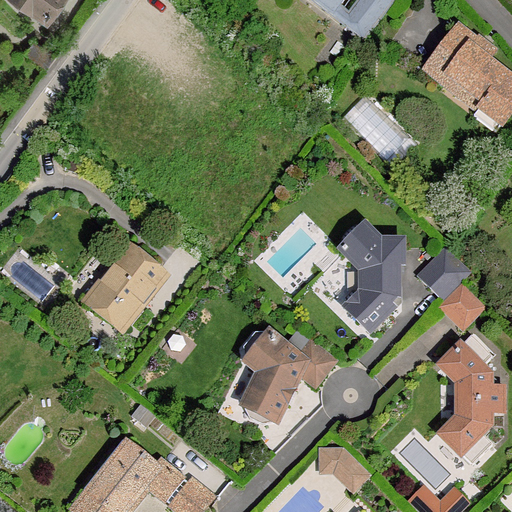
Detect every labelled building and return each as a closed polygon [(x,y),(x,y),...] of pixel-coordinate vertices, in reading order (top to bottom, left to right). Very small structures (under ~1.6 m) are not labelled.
[(21,0),(49,20),(62,0),(21,0)] [(365,42),(394,3),(390,0),(361,0),(351,15),(344,9),(350,0),(324,0),(319,7),(365,42)] [(500,53),(462,24),(425,73),(505,134),(511,124),(511,76),(493,62),(500,53)] [(48,50),(35,42),(29,52),(41,60),(48,50)] [(369,225),(340,252),(363,273),(364,293),(344,311),(374,338),(403,306),(403,271),(409,271),(408,242),(384,242),(369,225)] [(170,277),(130,246),(83,306),(123,337),(170,277)] [(446,252),(419,280),(441,303),(469,275),(446,252)] [(466,288),(442,310),(464,333),(488,310),(466,288)] [(311,342),(300,353),(272,330),(243,365),(257,375),(240,412),(281,429),(303,383),(317,391),(337,363),(311,342)] [(494,376),(464,346),(439,369),(457,387),(459,420),(439,438),(465,463),(498,431),(497,419),(509,420),(507,388),(494,388),(494,376)] [(172,511),(205,511),(217,498),(193,478),(189,483),(163,461),(157,468),(129,444),(72,511),(135,511),(151,494),(172,511)] [(354,495),(371,477),(344,450),(322,449),(322,476),(334,476),(354,495)] [(441,503),(426,489),(411,503),(418,511),(466,511),(472,506),(455,490),(441,503)]
